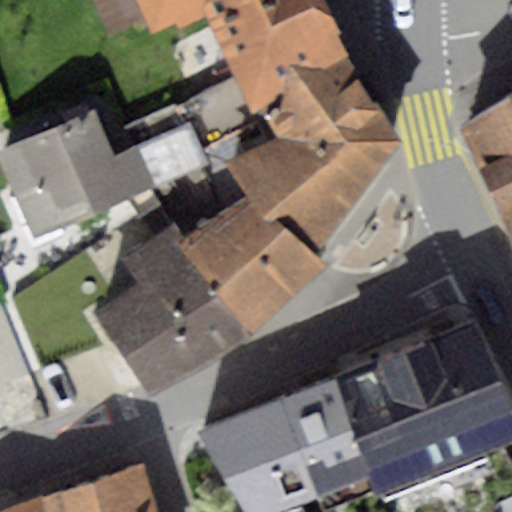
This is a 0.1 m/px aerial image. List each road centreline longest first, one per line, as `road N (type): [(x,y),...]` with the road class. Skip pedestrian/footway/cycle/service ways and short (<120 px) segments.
road 1 (residential): [(476,258),(150,412)]
road 2 (primary): [(410,3),(428,124),(476,258)]
road 3 (residential): [(150,412),(0,465)]
